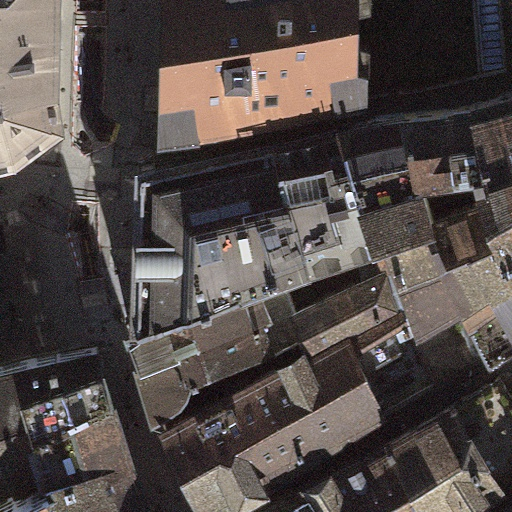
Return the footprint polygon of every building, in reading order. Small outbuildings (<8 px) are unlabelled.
[(57,0),(0,0),(0,158),(8,157),(62,124),(55,83),(57,0)] [(356,95),(358,0),(161,0),(161,42),(160,133),(328,100),(356,95)] [(511,92),(474,101),(481,170),(475,172),(476,184),(478,195),(511,262),(511,92)] [(425,195),(432,193),(476,184),(475,172),(481,170),(474,101),(409,111),(425,195)] [(409,111),(341,123),(381,238),(371,240),(385,269),(395,308),(400,331),(406,329),(434,379),(475,356),(450,305),(461,298),(425,215),(434,212),(432,193),(425,195),(409,111)] [(334,124),(145,162),(140,325),(284,266),(304,332),(309,348),(395,308),(385,269),(371,240),(381,238),(341,123),(334,124)] [(511,262),(478,195),(434,212),(425,215),(461,298),(486,348),(511,332),(511,262)] [(284,266),(140,325),(158,413),(188,398),(193,389),(208,383),(211,369),(304,332),(284,266)] [(0,334),(9,333),(3,290),(0,290),(0,334)] [(400,331),(395,308),(309,348),(164,423),(182,466),(201,506),(321,442),(434,379),(406,329),(400,331)] [(99,339),(0,361),(0,452),(6,473),(44,461),(32,425),(112,389),(99,339)] [(511,387),(503,372),(449,404),(493,483),(511,470),(511,387)] [(0,511),(155,511),(128,454),(112,389),(32,425),(44,461),(49,478),(0,501),(0,511)] [(335,463),(237,511),(446,511),(466,499),(493,483),(449,404),(335,463)] [(511,511),(511,498),(489,511),(511,511)]
